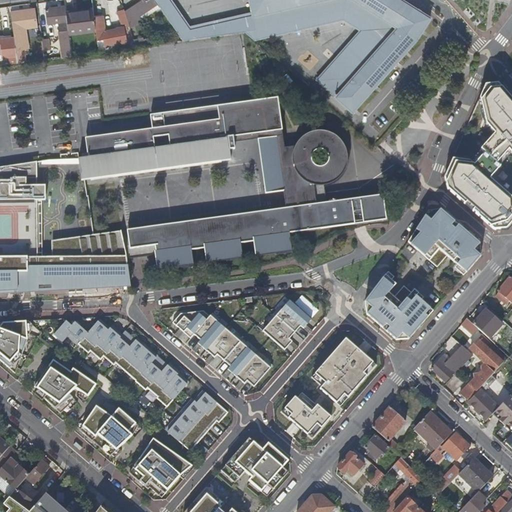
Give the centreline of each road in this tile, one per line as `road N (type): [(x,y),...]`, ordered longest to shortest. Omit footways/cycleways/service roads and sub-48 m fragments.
road 1 (residential): [(432,188),(386,243),(323,270),(124,301)]
road 2 (tertiary): [(134,511),(0,393)]
road 3 (residential): [(249,417),(124,301)]
road 4 (tertiary): [(504,251),(405,366)]
road 5 (residential): [(405,366),(511,466)]
road 6 (residential): [(490,58),(432,188)]
road 7 (unknown): [(453,17),(358,123)]
road 8 (tertiary): [(405,366),(316,471)]
road 9 (residential): [(249,417),(338,316)]
road 10 (residential): [(165,511),(249,417)]
road 11 (residential): [(124,301),(0,308)]
